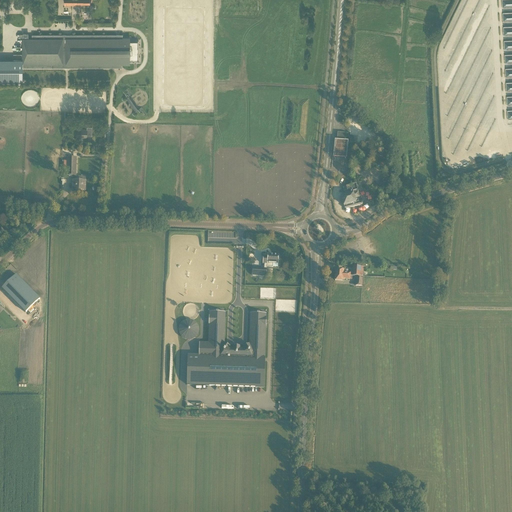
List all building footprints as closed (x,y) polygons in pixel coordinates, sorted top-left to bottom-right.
[(64,0),(64,4),(82,5),(82,11),(90,11),(90,3),(95,3),(94,0),(64,0)] [(511,12),(503,13),(503,18),(503,20),(511,19),(511,12)] [(511,26),(503,27),(503,31),(504,34),(511,33),(511,26)] [(23,34),(23,67),(122,67),(122,64),(130,64),(130,61),(130,54),(130,48),(130,41),(130,38),(122,38),(122,35),(32,35),(32,38),(28,38),(28,34),(23,34)] [(87,131),(92,131),(92,127),(87,127),(87,129),(77,129),(77,137),(87,137),(87,131)] [(345,142),(346,133),(337,133),(338,133),(337,141),(345,142)] [(366,134),(364,140),(374,143),(376,137),(366,134)] [(348,143),(335,142),(334,159),(346,161),(348,143)] [(76,176),(76,158),(67,158),(67,176),(76,176)] [(85,191),(86,181),(73,181),(72,190),(85,191)] [(349,195),(341,197),(344,206),(344,209),(349,208),(352,207),(358,206),(358,205),(362,204),(360,197),(356,184),(346,187),(348,194),(349,194),(349,195)] [(369,200),(372,199),(368,190),(362,192),(364,198),(368,196),(369,200)] [(253,268),(252,276),(267,277),(267,269),(267,267),(273,267),(273,264),(278,264),(279,256),(268,255),(267,258),(263,258),(263,264),(264,264),(264,269),(253,268)] [(336,269),(335,275),(350,276),(352,276),(362,277),(363,268),(353,267),(353,273),(343,272),(344,270),(336,269)] [(16,275),(2,289),(26,313),(40,299),(16,275)] [(0,301),(13,315),(19,309),(1,291),(0,292),(0,301)] [(188,355),(187,385),(229,387),(239,387),(264,388),(265,358),(263,358),(264,327),(266,327),(266,318),(266,314),(259,314),(259,313),(257,313),(257,314),(250,313),(250,319),(251,319),(251,346),(249,346),(249,345),(243,347),(244,349),(243,349),(240,349),(240,347),(234,347),(234,349),(230,349),(229,348),(230,347),(225,344),(224,345),(223,345),(224,318),(225,318),(225,313),(218,312),(216,312),(209,312),(209,316),(209,325),(210,325),(210,345),(200,344),(200,343),(199,343),(199,356),(199,359),(190,359),(190,356),(188,355)] [(183,342),(200,337),(195,319),(178,324),(183,342)]
